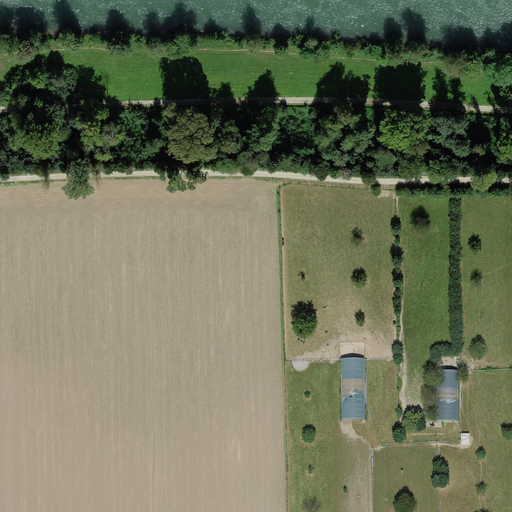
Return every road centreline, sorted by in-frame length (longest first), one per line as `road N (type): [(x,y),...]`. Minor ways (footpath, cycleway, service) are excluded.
road 1 (track): [(0,109),(385,101),(511,110)]
road 2 (track): [(511,181),(181,171),(0,179)]
